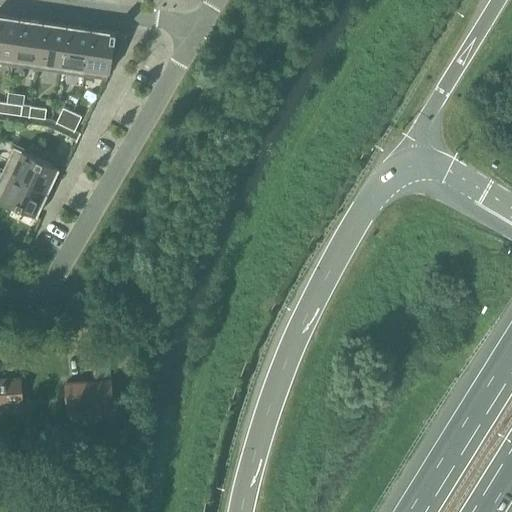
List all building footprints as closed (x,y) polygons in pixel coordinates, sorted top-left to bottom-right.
[(0,15),(0,63),(12,66),(19,19),(18,19),(18,18),(4,16),(0,15)] [(42,21),(27,19),(22,19),(19,18),(19,19),(12,66),(36,69),(43,23),(42,23),(42,21)] [(59,72),(66,26),(66,25),(51,23),(46,22),(43,22),(43,23),(36,69),(59,72)] [(59,72),(83,76),(90,30),(89,29),(90,28),(75,26),(70,26),(67,25),(67,26),(66,26),(59,72)] [(99,30),(94,29),(91,29),(91,30),(90,30),(83,76),(106,79),(128,34),(99,30)] [(5,113),(17,115),(19,105),(7,103),(5,113)] [(30,106),(29,117),(41,118),(43,108),(30,106)] [(66,127),(71,116),(62,111),(56,122),(66,127)] [(71,116),(66,127),(75,131),(80,120),(71,116)] [(13,147),(2,171),(48,193),(49,190),(60,169),(58,168),(13,147)] [(44,201),(47,196),(48,193),(2,171),(0,175),(0,199),(37,217),(39,211),(38,211),(41,204),(43,205),(44,201)] [(96,381),(62,384),(66,419),(108,415),(105,379),(112,379),(110,361),(94,362),(96,381)] [(0,408),(2,409),(1,405),(22,403),(20,380),(0,381),(0,408)]
